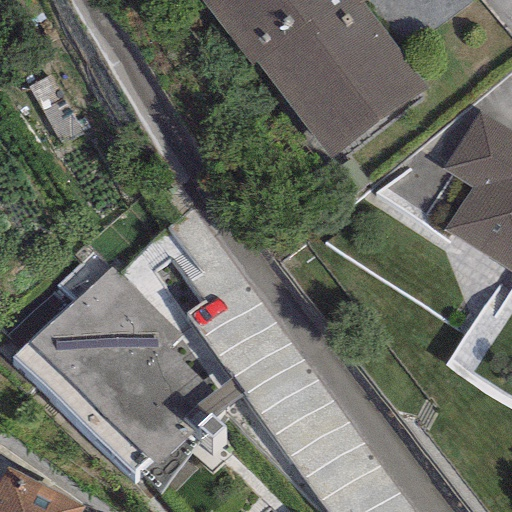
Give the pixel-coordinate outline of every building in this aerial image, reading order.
[(329,160),(424,88),(359,2),(362,0),(198,0),(248,66),(255,61),(329,160)] [(511,135),(477,113),(440,170),(470,189),(443,231),(511,275),(511,135)] [(179,338),(109,269),(10,358),(132,474),(137,469),(158,495),(203,432),(209,438),(221,428),(211,419),(193,404),(211,392),(167,345),(179,338)] [(242,394),(229,378),(211,392),(193,404),(211,419),(242,394)] [(79,511),(82,507),(4,468),(0,475),(0,511),(79,511)]
